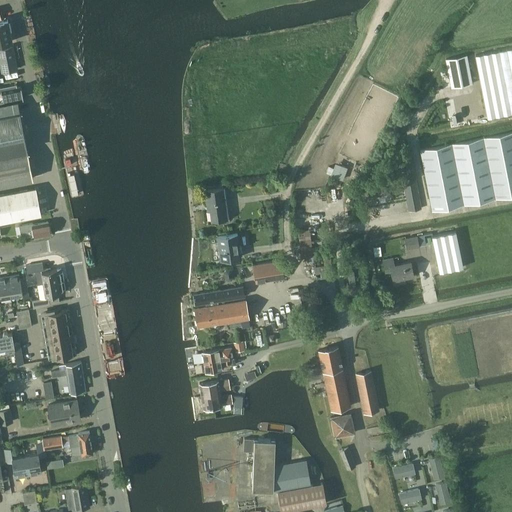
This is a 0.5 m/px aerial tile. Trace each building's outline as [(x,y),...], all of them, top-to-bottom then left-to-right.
[(0,44),(12,42),(8,20),(0,21),(0,44)] [(511,45),(475,53),(487,117),(511,111),(511,45)] [(0,64),(2,72),(18,69),(13,46),(0,48),(0,64)] [(451,86),(471,83),(466,55),(446,58),(451,86)] [(4,101),(23,97),(21,86),(17,87),(16,84),(0,86),(0,103),(4,102),(4,101)] [(0,183),(32,178),(27,150),(18,103),(0,106),(0,183)] [(432,211),(511,195),(511,131),(420,150),(432,211)] [(409,210),(420,208),(412,169),(413,168),(411,157),(399,160),(409,210)] [(341,164),(336,178),(342,180),(342,179),(347,167),(341,164)] [(212,219),(227,217),(222,187),(205,189),(208,211),(210,210),(212,219)] [(0,221),(41,213),(36,188),(0,194),(0,221)] [(34,235),(34,237),(50,234),(48,221),(33,224),(33,222),(19,225),(22,237),(34,235)] [(326,276),(332,275),(326,227),(298,230),(301,258),(313,256),(316,278),(326,277),(326,276)] [(455,230),(431,235),(439,271),(462,267),(455,230)] [(222,259),(240,256),(237,233),(217,236),(218,244),(219,243),(222,259)] [(406,247),(425,244),(423,234),(405,238),(406,247)] [(374,256),(380,255),(379,246),(372,247),(374,256)] [(404,277),(413,275),(410,261),(394,264),(392,257),(382,259),(385,271),(390,270),(393,284),(405,281),(404,277)] [(281,259),(252,264),(255,282),(284,277),(281,259)] [(35,269),(38,284),(64,280),(62,271),(61,271),(61,268),(48,270),(47,267),(43,268),(42,262),(25,265),(27,271),(35,269)] [(229,269),(226,269),(224,272),(225,279),(228,281),(231,280),(233,277),(232,271),(229,269)] [(348,295),(368,293),(367,287),(367,285),(355,286),(353,270),(347,271),(349,287),(347,287),(348,295)] [(22,294),(23,298),(29,297),(26,278),(20,279),(19,274),(7,276),(10,295),(22,294)] [(7,276),(0,276),(0,297),(10,295),(7,276)] [(64,288),(65,288),(64,280),(38,284),(40,298),(31,300),(33,307),(49,303),(48,297),(53,297),(52,294),(65,292),(64,288)] [(195,304),(245,296),(243,285),(193,294),(195,304)] [(246,299),(195,307),(198,326),(229,320),(230,327),(245,325),(250,324),(249,317),(246,299)] [(48,359),(76,354),(68,309),(40,314),(48,359)] [(31,326),(30,320),(18,322),(19,328),(31,326)] [(15,353),(17,364),(23,363),(19,342),(14,343),(12,332),(8,333),(7,332),(6,331),(5,331),(4,331),(3,332),(2,334),(0,334),(0,354),(6,354),(15,353)] [(242,340),(234,342),(236,351),(244,350),(242,340)] [(331,409),(350,405),(337,345),(318,349),(320,358),(316,359),(318,366),(306,369),(308,380),(324,377),(331,409)] [(201,351),(203,362),(229,357),(232,357),(230,346),(201,351)] [(230,363),(229,357),(203,362),(205,372),(222,369),(221,364),(230,363)] [(74,390),(74,391),(82,389),(85,389),(81,361),(65,363),(59,364),(60,369),(51,371),(52,376),(67,374),(69,391),(74,390)] [(246,379),(256,375),(254,370),(244,373),(246,379)] [(363,413),(379,409),(371,370),(355,373),(363,413)] [(227,377),(199,382),(201,395),(220,391),(219,386),(229,385),(227,377)] [(221,397),(220,391),(201,395),(203,408),(232,403),(231,396),(221,397)] [(80,419),(77,399),(52,404),(48,404),(51,418),(52,425),(66,423),(66,421),(80,419)] [(0,422),(11,421),(9,404),(0,405),(0,422)] [(350,412),(329,416),(333,437),(354,432),(350,412)] [(61,435),(42,438),(44,449),(70,445),(70,446),(73,445),(75,454),(81,453),(81,455),(93,454),(89,431),(78,433),(78,434),(69,436),(68,435),(61,436),(61,435)] [(244,438),(243,450),(253,451),(252,488),(277,489),(281,511),(326,503),(322,482),(310,484),(305,459),(274,465),(274,455),(274,440),(274,439),(254,438),(250,438),(244,438)] [(36,443),(37,453),(25,455),(28,475),(41,473),(39,457),(45,456),(42,442),(41,442),(37,443),(36,443)] [(348,446),(339,449),(347,469),(356,465),(348,446)] [(10,447),(4,448),(6,462),(12,461),(15,477),(28,475),(25,455),(12,457),(10,447)] [(47,458),(48,465),(63,464),(63,457),(47,458)] [(442,458),(432,460),(436,478),(446,476),(442,458)] [(414,462),(395,467),(397,476),(416,472),(414,462)] [(448,483),(438,485),(442,504),(452,502),(448,483)] [(73,509),(89,506),(85,484),(65,488),(68,507),(72,507),(73,509)] [(420,488),(401,492),(403,502),(422,497),(420,488)] [(36,502),(36,496),(23,498),(24,504),(36,502)]
